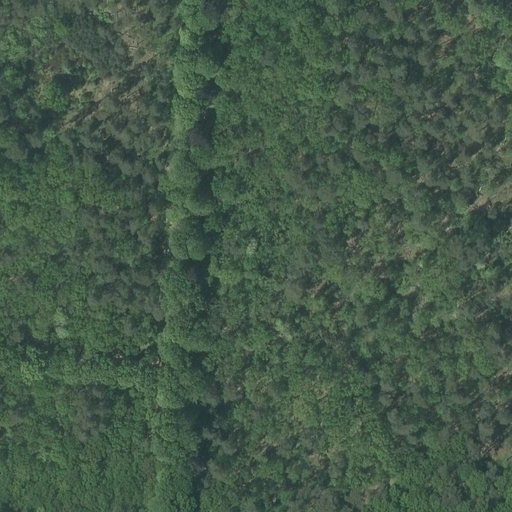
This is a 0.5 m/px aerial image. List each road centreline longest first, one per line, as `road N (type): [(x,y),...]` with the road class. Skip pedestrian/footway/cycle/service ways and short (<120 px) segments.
road 1 (track): [(469,511),(453,447),(446,332),(457,249),(404,100),(327,0)]
road 2 (track): [(182,511),(205,0)]
